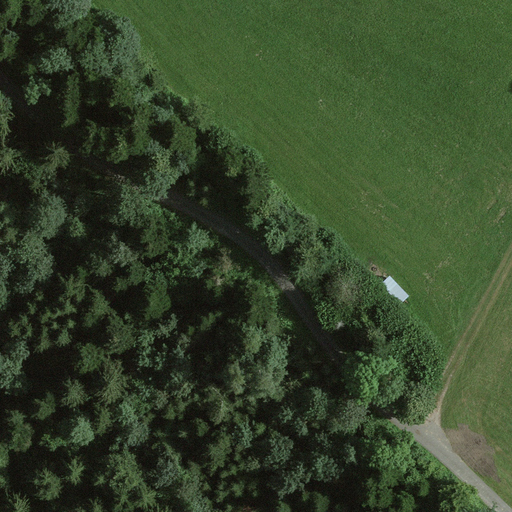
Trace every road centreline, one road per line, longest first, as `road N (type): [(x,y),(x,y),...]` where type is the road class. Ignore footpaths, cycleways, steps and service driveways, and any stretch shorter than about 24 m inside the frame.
road 1 (unclassified): [(503,511),(368,395),(275,268),(222,227),(101,162),(0,76)]
road 2 (track): [(511,258),(446,387),(434,446)]
